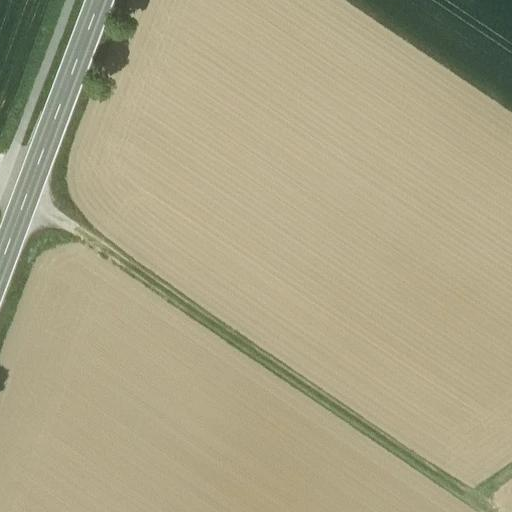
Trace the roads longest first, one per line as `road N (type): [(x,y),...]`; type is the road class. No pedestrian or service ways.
road 1 (track): [(23,202),(488,511)]
road 2 (tertiary): [(0,266),(98,0)]
